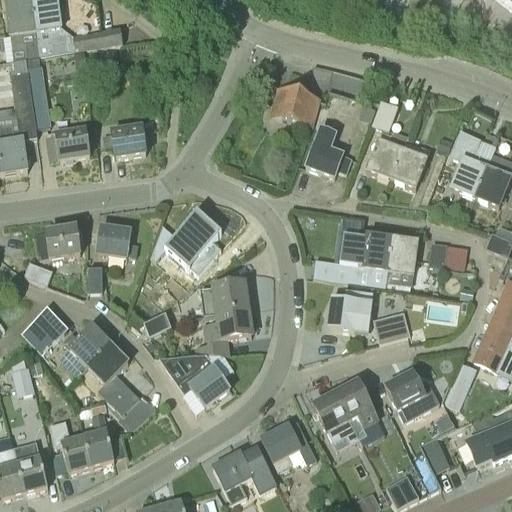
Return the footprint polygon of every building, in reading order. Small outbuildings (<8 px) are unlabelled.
[(511,0),(492,0),(511,14),(511,0)] [(63,47),(61,33),(57,2),(31,6),(35,37),(37,51),(39,63),(55,60),(54,49),(63,47)] [(9,41),(3,41),(6,63),(6,67),(12,66),(12,67),(25,65),(39,63),(37,51),(35,37),(31,6),(5,10),(9,41)] [(99,39),(73,42),(75,56),(75,58),(101,54),(99,39)] [(117,72),(116,54),(99,56),(101,73),(117,72)] [(85,72),(84,58),(74,59),(76,74),(85,72)] [(37,145),(36,134),(26,74),(25,65),(12,67),(11,67),(12,75),(9,76),(14,113),(0,115),(0,167),(2,180),(27,177),(23,147),(37,145)] [(40,72),(26,74),(27,79),(36,134),(50,133),(41,73),(40,73),(40,72)] [(328,96),(332,76),(313,72),(308,91),(328,96)] [(328,96),(339,99),(344,79),(332,76),(328,96)] [(147,78),(148,91),(159,90),(158,78),(147,78)] [(339,99),(351,101),(356,82),(344,79),(339,99)] [(351,101),(363,104),(367,85),(356,82),(351,101)] [(312,132),(314,125),(319,105),(277,93),(269,121),(302,131),(302,129),(312,132)] [(382,106),(373,130),(389,136),(398,112),(382,106)] [(363,110),(359,122),(371,127),(376,115),(363,110)] [(112,141),(103,142),(105,153),(113,151),(115,164),(145,160),(142,134),(111,138),(112,141)] [(346,180),(351,165),(343,162),(343,160),(330,155),(336,140),(320,134),(305,174),(334,184),(337,176),(346,180)] [(55,143),(46,144),(49,167),(59,166),(89,162),(86,136),(55,141),(55,143)] [(476,160),(478,153),(481,146),(460,136),(449,162),(461,167),(450,194),(475,204),(490,166),(476,160)] [(391,186),(405,147),(406,144),(393,139),(389,142),(381,139),(367,177),(391,186)] [(441,140),(436,155),(447,159),(453,144),(441,140)] [(415,195),(430,157),(405,147),(391,186),(415,195)] [(499,213),(511,179),(511,166),(493,159),(490,166),(475,204),(499,213)] [(197,218),(166,254),(190,275),(191,274),(199,281),(221,255),(213,248),(221,239),(197,218)] [(137,252),(128,250),(130,238),(100,233),(96,259),(127,263),(127,262),(136,263),(137,252)] [(47,240),(36,242),(39,264),(40,264),(49,263),(49,265),(80,261),(76,235),(46,239),(47,240)] [(366,242),(365,248),(361,248),(362,244),(344,241),(340,269),(315,265),(312,284),(385,294),(387,287),(386,287),(392,246),(366,242)] [(489,248),(486,254),(505,262),(506,262),(507,263),(511,250),(511,249),(495,242),(492,241),(491,243),(489,247),(489,248)] [(403,289),(412,290),(418,249),(392,246),(386,287),(387,287),(403,289)] [(443,272),(446,251),(432,249),(429,269),(443,272)] [(29,268),(24,282),(47,291),(52,277),(29,268)] [(102,299),(101,279),(101,274),(87,274),(88,299),(102,299)] [(505,295),(491,327),(511,336),(511,291),(508,289),(505,295)] [(214,320),(247,316),(244,290),(200,296),(203,322),(214,320)] [(459,305),(470,307),(472,295),(461,293),(459,305)] [(329,321),(328,335),(354,338),(366,340),(368,323),(368,321),(371,300),(346,297),(344,306),(332,304),(329,321)] [(47,314),(24,337),(44,357),(66,334),(47,314)] [(188,342),(182,347),(187,354),(187,358),(197,357),(197,363),(206,362),(222,361),(228,361),(227,345),(251,342),(247,316),(214,320),(203,322),(204,323),(198,327),(202,331),(203,333),(205,348),(199,349),(199,352),(196,352),(196,353),(188,342)] [(379,349),(410,341),(403,318),(373,326),(379,349)] [(149,342),(167,335),(171,333),(166,320),(143,329),(149,342)] [(511,336),(491,327),(473,366),(492,374),(498,377),(504,362),(509,351),(511,351),(511,336)] [(87,372),(109,351),(91,332),(77,346),(71,339),(63,347),(87,372)] [(117,425),(130,439),(155,415),(142,401),(138,404),(116,381),(128,369),(109,351),(87,372),(105,391),(98,397),(121,421),(117,425)] [(197,363),(159,364),(176,388),(184,399),(190,394),(204,413),(229,396),(222,385),(206,362),(197,363)] [(12,371),(13,377),(26,374),(24,365),(12,371)] [(43,378),(40,367),(29,369),(32,381),(43,378)] [(483,376),(466,369),(467,370),(448,408),(464,415),(483,376)] [(17,402),(35,398),(29,373),(26,374),(13,377),(11,378),(17,402)] [(385,393),(398,417),(404,429),(439,411),(427,386),(418,391),(413,379),(385,393)] [(363,433),(377,426),(358,389),(335,401),(358,445),(367,440),(363,433)] [(351,449),(358,445),(335,401),(313,413),(326,439),(328,438),(332,448),(346,440),(351,449)] [(105,411),(91,414),(92,421),(107,418),(105,411)] [(479,442),(466,448),(476,472),(492,465),(494,469),(511,460),(511,413),(493,422),(474,430),(479,442)] [(92,421),(91,414),(78,415),(80,423),(92,421)] [(83,443),(91,474),(114,468),(102,422),(92,424),(96,440),(83,443)] [(65,427),(50,431),(55,451),(61,450),(63,456),(51,459),(51,461),(56,480),(68,477),(68,479),(91,474),(83,443),(70,446),(66,431),(65,427)] [(307,470),(316,466),(297,428),(289,432),(288,432),(261,446),(277,478),(293,469),(289,461),(300,456),(307,470)] [(448,472),(436,444),(421,451),(434,479),(448,472)] [(17,470),(24,500),(47,495),(36,448),(13,454),(17,470)] [(428,470),(427,470),(418,451),(411,453),(414,461),(411,463),(416,476),(418,475),(430,499),(440,494),(428,470)] [(0,498),(2,506),(24,500),(17,470),(13,454),(0,457),(0,498)] [(260,500),(276,492),(257,456),(242,463),(240,460),(213,474),(231,511),(247,503),(240,489),(251,484),(260,500)] [(416,476),(406,481),(418,505),(430,499),(418,475),(416,476)] [(403,483),(385,491),(388,497),(395,511),(403,511),(415,506),(403,483)] [(378,511),(373,499),(354,508),(355,511),(378,511)]
